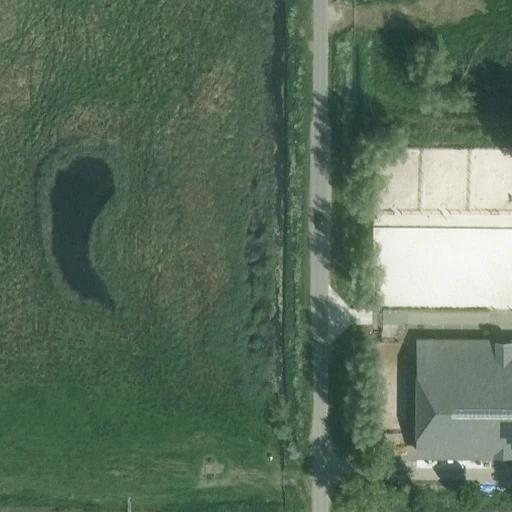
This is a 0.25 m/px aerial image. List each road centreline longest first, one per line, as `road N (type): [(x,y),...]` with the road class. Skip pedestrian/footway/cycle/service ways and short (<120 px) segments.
road 1 (unclassified): [(319,511),(318,0)]
road 2 (track): [(511,476),(285,478)]
